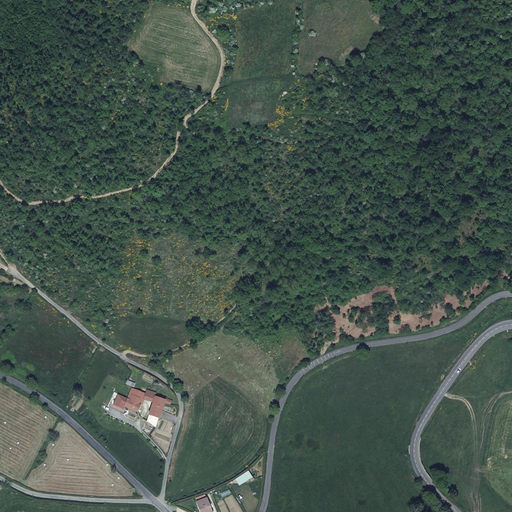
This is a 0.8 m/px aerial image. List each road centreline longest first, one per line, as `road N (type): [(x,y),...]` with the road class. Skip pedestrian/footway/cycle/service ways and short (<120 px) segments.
road 1 (secondary): [(262,511),(273,425),(297,373),(349,347),(454,326),(488,296),(511,292)]
road 2 (track): [(181,420),(180,394),(48,300),(0,248)]
road 3 (secondary): [(450,511),(417,469),(414,440),(480,338),(511,324)]
road 4 (secondary): [(0,374),(65,416),(155,500)]
road 5 (residential): [(0,478),(19,491),(61,497),(155,500)]
